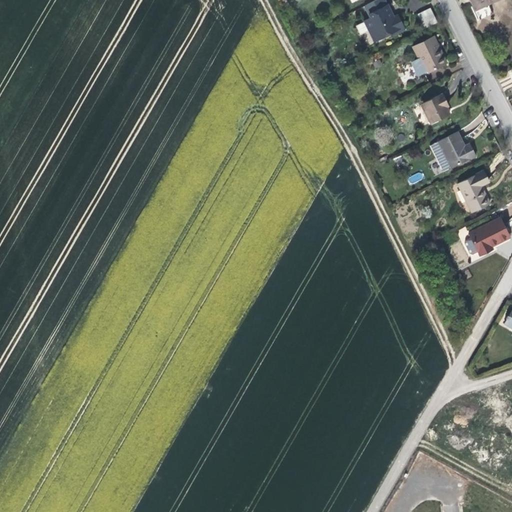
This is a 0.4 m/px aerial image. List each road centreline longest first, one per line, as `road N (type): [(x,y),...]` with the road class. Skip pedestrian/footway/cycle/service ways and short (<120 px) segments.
road 1 (track): [(455,362),(264,0)]
road 2 (unclassified): [(372,511),(462,350)]
road 3 (residential): [(446,0),(511,131)]
